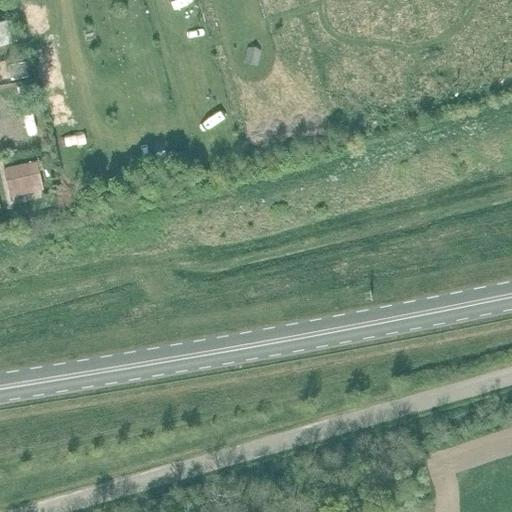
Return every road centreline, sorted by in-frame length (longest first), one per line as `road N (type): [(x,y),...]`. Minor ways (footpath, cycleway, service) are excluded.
road 1 (primary): [(0,388),(511,294)]
road 2 (unclassified): [(36,511),(511,374)]
